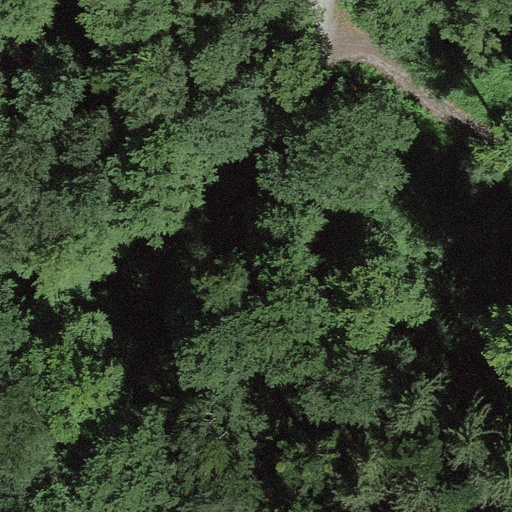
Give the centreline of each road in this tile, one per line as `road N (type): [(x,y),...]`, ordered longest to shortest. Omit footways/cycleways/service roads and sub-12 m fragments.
road 1 (track): [(0,239),(123,238),(259,150),(331,0)]
road 2 (track): [(338,0),(438,67),(511,135)]
